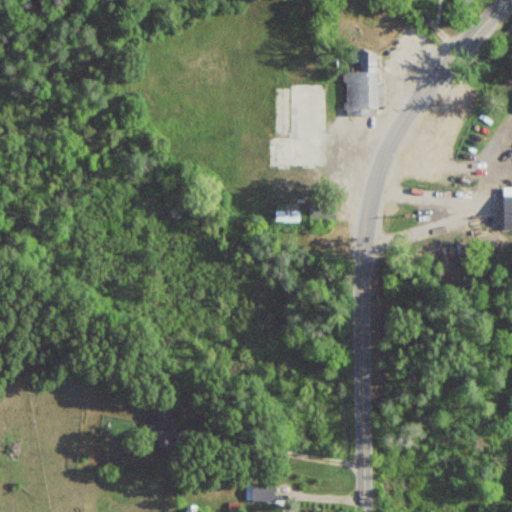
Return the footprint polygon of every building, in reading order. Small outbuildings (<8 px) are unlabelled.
[(350,48),(359,48),(376,55),(376,84),(382,84),(382,108),(375,108),(376,114),(346,114),(346,109),(342,109),(343,102),(345,102),(345,82),(342,82),(342,74),(345,74),(345,71),(359,71),(359,62),(350,62),(350,48)] [(272,169),(330,168),(330,137),(297,138),(297,105),(325,105),(325,86),(276,87),(277,124),(271,124),(272,169)] [(335,203),(335,222),(307,222),(308,203),(335,203)] [(181,403),(159,399),(150,445),(171,450),(181,403)] [(278,501),(278,484),(254,484),(254,501),(278,501)]
